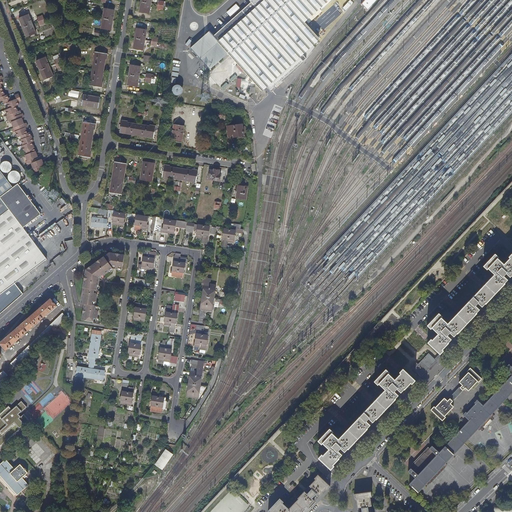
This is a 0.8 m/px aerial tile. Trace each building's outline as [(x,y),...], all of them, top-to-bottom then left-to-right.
[(149,13),(151,0),(141,0),(140,12),(149,13)] [(214,36),(210,31),(191,48),(209,69),(228,53),(248,75),(256,85),(261,91),(267,87),(270,91),(306,60),(303,55),(319,41),(302,22),(327,0),(248,0),(250,1),(248,3),(249,5),(214,36)] [(348,0),(342,7),(346,11),(353,3),(349,0),(348,0)] [(103,18),(101,28),(111,29),(114,10),(104,8),(103,18)] [(19,19),(26,37),(36,34),(28,15),(19,19)] [(46,23),(43,16),(37,18),(40,26),(46,23)] [(147,30),(137,28),(133,48),(143,50),(147,30)] [(34,173),(40,171),(39,157),(39,155),(38,148),(35,141),(36,140),(32,131),(30,132),(28,126),(30,126),(29,122),(26,123),(24,117),(26,116),(25,112),(24,113),(22,110),(20,111),(17,105),(21,103),(20,100),(24,99),(21,92),(18,94),(19,97),(15,99),(13,96),(11,96),(10,93),(8,95),(3,83),(5,82),(4,79),(6,78),(4,74),(2,75),(0,70),(0,69),(2,68),(0,61),(0,37),(0,101),(3,100),(5,104),(7,103),(9,108),(6,110),(8,115),(7,116),(9,119),(10,119),(11,122),(13,122),(15,128),(14,128),(15,132),(16,131),(18,137),(22,136),(23,139),(22,139),(24,145),(22,146),(25,152),(26,151),(27,154),(26,155),(28,160),(26,161),(28,165),(32,163),(34,169),(33,169),(34,173)] [(106,59),(107,53),(96,51),(90,85),(101,87),(102,81),(105,59),(106,59)] [(61,60),(57,53),(52,55),(55,63),(61,60)] [(53,77),(45,58),(36,62),(44,80),(53,77)] [(131,65),(128,85),(137,86),(140,67),(131,65)] [(230,83),(235,78),(230,73),(225,78),(230,83)] [(98,108),(100,97),(83,95),(81,105),(98,108)] [(149,125),(149,126),(128,123),(128,122),(122,121),(120,132),(135,135),(154,138),(155,126),(149,125)] [(95,130),(96,124),(84,122),(78,156),(90,158),(91,152),(90,152),(93,130),(95,130)] [(184,126),(174,124),(171,141),(181,142),(184,126)] [(244,136),(243,124),(227,126),(228,138),(244,136)] [(122,195),(126,164),(115,162),(110,193),(122,195)] [(152,182),(155,164),(144,162),(141,180),(152,182)] [(162,177),(196,183),(198,171),(192,170),(192,171),(170,167),(170,166),(164,165),(162,177)] [(13,187),(0,169),(0,294),(15,283),(47,259),(23,227),(41,214),(18,183),(13,187)] [(213,171),(209,170),(207,179),(218,181),(220,172),(218,172),(218,170),(213,169),(213,171)] [(237,186),(235,198),(246,199),(248,187),(237,186)] [(91,227),(107,228),(108,219),(103,219),(103,218),(102,218),(102,216),(97,216),(97,217),(91,217),(91,227)] [(148,217),(142,216),(141,228),(148,229),(149,224),(147,224),(148,217)] [(164,218),(157,217),(155,231),(161,231),(162,223),(163,223),(164,218)] [(101,324),(102,323),(98,322),(101,306),(97,305),(101,279),(101,278),(102,277),(104,276),(114,268),(123,270),(125,254),(110,252),(95,263),(87,269),(86,273),(81,303),(85,304),(85,306),(82,320),(94,322),(94,323),(101,324)] [(156,253),(150,252),(149,257),(147,270),(152,270),(153,267),(154,258),(156,258),(156,253)] [(503,264),(498,259),(489,270),(494,274),(447,323),(443,319),(432,330),(437,334),(432,340),(431,339),(427,343),(439,354),(443,351),(442,349),(456,334),(485,304),(511,275),(511,253),(508,257),(509,258),(503,264)] [(489,270),(498,259),(497,258),(498,257),(495,254),(483,266),(487,270),(488,269),(489,270)] [(181,257),(181,256),(175,255),(174,261),(172,275),(178,276),(181,257)] [(187,259),(181,257),(178,276),(183,277),(186,262),(187,262),(187,259)] [(202,286),(204,286),(205,283),(210,284),(211,279),(204,278),(202,286)] [(0,314),(23,294),(15,283),(0,294),(0,314)] [(185,295),(175,294),(174,301),(184,303),(185,295)] [(207,310),(209,297),(203,296),(200,317),(205,318),(207,310)] [(57,305),(51,298),(43,305),(42,304),(41,305),(39,307),(40,308),(28,319),(26,317),(26,318),(25,319),(24,320),(24,321),(12,332),(11,331),(10,331),(10,332),(9,333),(8,334),(9,335),(0,342),(6,350),(57,305)] [(178,306),(173,305),(173,307),(170,325),(175,326),(177,314),(178,306)] [(170,325),(173,307),(168,306),(167,306),(166,312),(164,324),(170,325)] [(139,320),(141,308),(135,307),(133,319),(139,320)] [(15,368),(68,317),(63,312),(10,363),(15,368)] [(432,330),(443,319),(441,318),(442,317),(439,313),(426,327),(430,330),(431,329),(432,330)] [(91,345),(100,346),(102,335),(100,335),(100,331),(95,330),(94,334),(92,333),(91,345)] [(201,349),(206,350),(209,336),(203,335),(201,347),(201,349)] [(136,344),(136,343),(134,356),(139,356),(142,338),(137,337),(136,344)] [(167,344),(163,344),(160,343),(160,348),(161,348),(159,360),(164,361),(167,344)] [(172,345),(167,344),(164,361),(165,361),(169,362),(170,358),(171,358),(171,356),(172,345)] [(98,357),(100,346),(91,345),(89,356),(91,356),(90,360),(95,361),(96,357),(98,357)] [(436,361),(434,359),(428,353),(418,364),(415,362),(410,366),(419,375),(421,377),(436,361)] [(442,357),(439,354),(436,357),(434,359),(436,361),(421,377),(419,375),(417,376),(414,380),(415,380),(417,383),(421,380),(425,375),(431,369),(435,365),(440,360),(442,357)] [(511,361),(506,368),(511,373),(511,375),(508,380),(507,380),(483,405),(477,400),(474,402),(475,403),(467,412),(466,412),(463,415),(469,421),(444,447),(445,447),(439,453),(432,446),(425,453),(422,455),(423,456),(419,460),(418,460),(415,463),(415,464),(408,471),(415,478),(409,484),(411,487),(412,486),(418,492),(426,484),(427,485),(429,483),(430,484),(446,467),(445,467),(447,465),(445,463),(453,455),(454,455),(465,444),(468,441),(475,433),(477,430),(479,432),(481,429),(483,427),(491,419),(490,418),(493,416),(493,417),(494,415),(493,413),(496,410),(496,411),(503,403),(506,400),(511,393),(511,361)] [(94,369),(95,365),(90,364),(89,368),(78,366),(76,375),(90,377),(92,368),(94,369)] [(106,370),(94,369),(92,368),(90,377),(104,379),(106,370)] [(411,384),(415,380),(414,380),(402,369),(399,373),(400,374),(394,380),(390,376),(387,379),(381,386),(385,389),(338,439),(334,435),(325,445),(329,449),(322,455),(321,455),(318,457),(331,469),(335,466),(333,464),(345,453),(373,422),(402,391),(410,383),(411,384)] [(462,385),(460,388),(463,390),(465,388),(469,391),(477,381),(479,383),(482,379),(471,369),(467,372),(468,373),(459,382),(462,385)] [(387,379),(390,376),(388,374),(389,373),(386,370),(374,382),(378,385),(379,384),(381,386),(387,379)] [(0,388),(12,379),(6,372),(0,376),(0,388)] [(129,387),(130,382),(124,381),(122,391),(123,391),(121,403),(126,404),(129,387)] [(126,404),(131,405),(132,402),(134,388),(129,387),(126,404)] [(463,390),(460,388),(460,387),(449,397),(450,398),(453,401),(463,391),(463,390)] [(453,401),(450,398),(448,401),(444,398),(435,408),(434,407),(431,410),(442,421),(446,417),(445,416),(454,407),(450,404),(453,401)] [(0,442),(2,445),(25,425),(19,418),(21,416),(18,414),(26,407),(21,401),(12,410),(9,406),(0,414),(0,442)] [(323,443),(325,445),(334,435),(332,433),(333,432),(330,429),(318,441),(321,445),(323,443)] [(155,465),(163,470),(174,455),(166,450),(164,452),(155,465)] [(6,458),(0,463),(0,471),(0,472),(0,471),(0,474),(18,494),(29,484),(23,477),(24,475),(24,476),(26,474),(28,472),(26,469),(27,469),(25,467),(25,468),(21,463),(15,468),(6,458)] [(314,501),(317,498),(320,495),(322,492),(326,489),(327,489),(330,486),(318,475),(315,478),(316,479),(310,486),(309,485),(306,488),(303,491),(304,492),(298,498),(299,499),(289,509),(282,503),(283,502),(280,499),(268,511),(300,511),(306,506),(308,508),(314,501)] [(371,497),(371,491),(354,494),(355,499),(356,499),(357,507),(357,511),(372,511),(372,509),(372,505),(371,505),(370,497),(371,497)]
